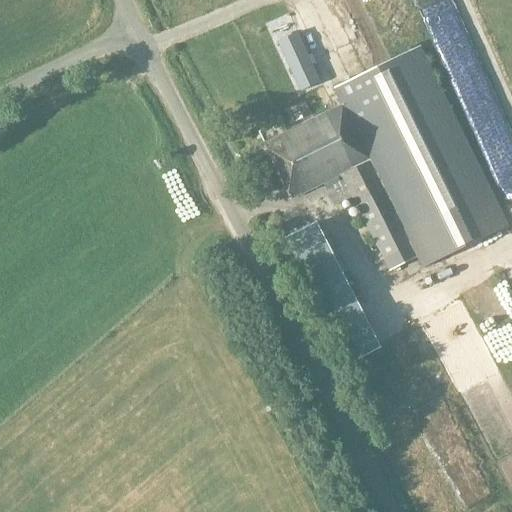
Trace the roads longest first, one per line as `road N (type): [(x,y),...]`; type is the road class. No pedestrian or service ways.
road 1 (tertiary): [(390,511),(135,31)]
road 2 (unclassified): [(0,94),(135,31)]
